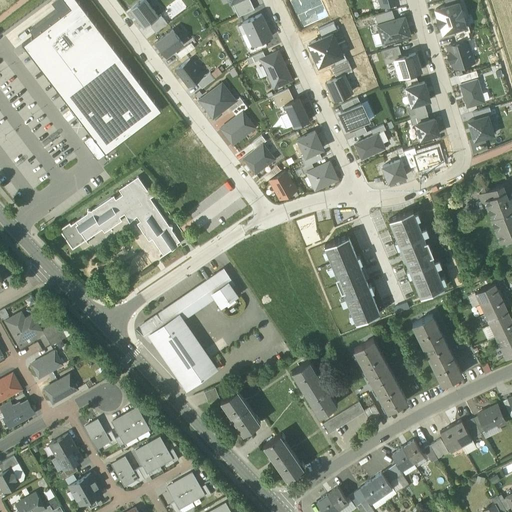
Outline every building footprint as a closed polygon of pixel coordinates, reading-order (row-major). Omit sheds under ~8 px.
[(18,37),(22,43),(70,7),(65,0),(52,0),(52,1),(57,8),(18,37)] [(65,0),(70,7),(22,43),(91,134),(105,152),(161,110),(77,0),(65,0)] [(145,0),(141,0),(130,8),(144,26),(148,23),(158,16),(145,0)] [(250,0),(234,0),(231,2),(238,16),(254,9),(250,0)] [(295,0),(290,2),(297,18),(317,8),(313,0),(295,0)] [(371,0),(374,9),(382,6),(379,0),(371,0)] [(446,5),(435,8),(438,16),(436,16),(439,25),(440,25),(443,32),(453,29),(465,25),(462,18),(464,17),(461,9),(460,9),(458,2),(458,1),(446,5)] [(323,20),(317,8),(297,18),(302,29),(317,22),(323,20)] [(375,15),(377,25),(395,19),(392,10),(375,15)] [(167,23),(160,14),(158,16),(148,23),(155,32),(167,23)] [(261,14),(243,22),(253,45),(264,40),(271,36),(261,14)] [(334,15),(323,20),(317,22),(320,28),(333,22),(336,20),(334,15)] [(404,17),(395,19),(377,25),(380,34),(383,44),(410,36),(404,17)] [(318,29),(321,37),(332,32),(337,30),(333,22),(320,28),(318,29)] [(453,29),(455,36),(468,32),(470,31),(468,24),(465,25),(453,29)] [(172,29),(156,42),(166,56),(183,43),(172,29)] [(321,37),(308,43),(319,65),(332,59),(342,54),(332,32),(321,37)] [(455,36),(457,43),(467,40),(470,39),(470,38),(468,32),(455,36)] [(383,44),(380,34),(372,36),(375,46),(383,44)] [(467,40),(470,49),(477,47),(474,37),(470,38),(470,39),(467,40)] [(264,40),(253,45),(247,47),(250,52),(266,45),(264,40)] [(452,61),(454,67),(473,62),(470,49),(467,40),(457,43),(447,45),(450,53),(448,53),(450,61),(452,61)] [(191,42),(177,53),(180,58),(194,47),(191,42)] [(398,45),(381,51),(385,64),(395,61),(394,59),(402,57),(398,45)] [(263,51),(246,59),(249,64),(260,59),(265,57),(263,51)] [(265,57),(260,59),(274,88),(291,80),(278,51),(265,57)] [(395,61),(400,76),(420,70),(415,53),(402,57),(394,59),(395,61)] [(332,59),(335,65),(347,60),(344,54),(342,54),(332,59)] [(189,58),(176,68),(189,86),(202,75),(189,58)] [(335,65),(331,67),(336,78),(343,74),(352,70),(347,59),(347,60),(335,65)] [(476,70),(459,76),(460,81),(478,76),(476,70)] [(210,72),(197,82),(202,88),(214,78),(210,72)] [(336,78),(326,82),(334,99),(351,91),(343,74),(336,78)] [(405,81),(407,87),(418,83),(416,78),(405,81)] [(477,79),(460,85),(467,107),(484,102),(483,100),(481,93),(477,79)] [(407,87),(406,87),(411,105),(424,101),(429,100),(424,82),(418,83),(407,87)] [(222,83),(199,99),(213,117),(225,108),(232,103),(226,94),(229,92),(222,83)] [(277,107),(284,104),(294,99),(288,88),(272,95),(277,107)] [(481,93),(483,100),(489,99),(487,91),(481,93)] [(235,100),(229,92),(226,94),(232,103),(235,100)] [(225,108),(229,112),(232,110),(243,102),(239,97),(235,100),(232,103),(225,108)] [(341,104),(344,110),(360,103),(357,97),(341,104)] [(309,119),(303,105),(301,106),(297,98),(294,99),(284,104),(288,112),(294,125),(294,126),(309,119)] [(367,100),(361,103),(368,119),(374,116),(367,100)] [(406,107),(410,119),(427,114),(428,114),(424,101),(411,105),(406,107)] [(236,116),(242,111),(247,107),(243,102),(232,110),(236,116)] [(344,110),(340,112),(348,128),(368,119),(361,103),(360,103),(344,110)] [(472,112),(474,119),(487,115),(488,115),(491,114),(489,107),(472,112)] [(236,116),(221,127),(232,143),(254,127),(242,111),(236,116)] [(286,128),(294,125),(288,112),(280,115),(286,128)] [(416,124),(429,120),(427,114),(410,119),(412,125),(416,124)] [(474,119),(468,121),(471,129),(472,129),(472,132),(474,140),(493,134),(488,115),(487,115),(474,119)] [(429,120),(416,124),(421,139),(439,134),(434,118),(429,120)] [(383,124),(370,130),(373,136),(377,134),(384,131),(386,130),(383,124)] [(364,126),(353,131),(356,137),(367,132),(364,126)] [(315,131),(298,139),(305,156),(318,150),(323,148),(315,131)] [(382,143),(388,141),(384,131),(377,134),(382,143)] [(87,137),(100,156),(105,152),(91,134),(87,137)] [(373,136),(355,144),(361,158),(384,148),(382,143),(377,134),(373,136)] [(188,135),(169,150),(198,189),(217,175),(188,135)] [(265,141),(261,135),(250,144),(254,149),(263,143),(265,141)] [(100,156),(87,137),(83,140),(97,158),(100,156)] [(254,149),(243,157),(255,173),(275,158),(263,143),(254,149)] [(402,147),(396,149),(400,159),(403,166),(408,164),(403,151),(402,147)] [(409,168),(414,166),(411,155),(416,153),(414,147),(403,151),(408,164),(409,168)] [(436,147),(416,153),(411,155),(414,166),(416,172),(429,168),(428,164),(441,160),(436,147)] [(305,156),(301,158),(305,166),(312,163),(321,158),(318,150),(305,156)] [(400,159),(382,166),(388,182),(406,175),(403,166),(400,159)] [(313,184),(313,185),(319,187),(337,179),(329,162),(314,168),(307,172),(313,184)] [(305,166),(295,170),(298,176),(307,172),(314,168),(312,163),(305,166)] [(277,165),(262,176),(266,181),(280,170),(277,165)] [(296,190),(285,171),(270,179),(280,198),(296,190)] [(298,176),(300,180),(305,178),(308,186),(313,184),(307,172),(298,176)] [(169,225),(150,197),(151,196),(153,195),(154,195),(155,194),(154,193),(153,191),(151,190),(149,191),(148,191),(138,176),(119,189),(122,194),(116,199),(113,195),(91,211),(88,210),(87,213),(76,221),(77,224),(76,225),(85,240),(102,229),(104,232),(122,220),(120,217),(124,214),(129,221),(137,216),(140,221),(137,223),(149,240),(152,238),(163,255),(178,245),(177,243),(180,241),(172,229),(172,226),(169,225)] [(491,217),(501,241),(504,240),(511,236),(511,200),(511,199),(511,193),(507,182),(489,189),(488,188),(484,186),(482,191),(482,192),(479,193),(485,207),(488,206),(492,217),(491,217)] [(205,186),(192,197),(196,202),(209,192),(205,186)] [(411,210),(389,219),(420,297),(442,288),(438,277),(440,276),(431,256),(433,255),(427,240),(425,241),(417,220),(415,221),(411,210)] [(72,249),(85,240),(76,225),(77,224),(76,221),(71,224),(69,222),(59,229),(72,249)] [(348,235),(326,244),(330,254),(328,255),(337,276),(335,277),(341,292),(343,291),(351,312),(353,311),(358,322),(380,313),(348,235)] [(473,262),(480,264),(483,254),(475,252),(473,262)] [(157,336),(191,386),(212,372),(178,322),(184,318),(215,297),(221,306),(237,295),(232,288),(231,288),(230,287),(231,286),(234,284),(224,269),(160,312),(164,320),(161,322),(155,316),(139,326),(143,335),(149,341),(152,340),(157,336)] [(475,292),(480,303),(500,293),(495,283),(475,292)] [(472,306),(480,303),(475,292),(468,295),(472,306)] [(480,303),(485,313),(505,304),(500,293),(480,303)] [(406,303),(394,307),(393,307),(395,313),(409,308),(407,302),(406,303)] [(485,313),(490,324),(510,315),(505,304),(485,313)] [(0,310),(0,316),(1,318),(8,314),(5,307),(0,310)] [(21,311),(16,314),(20,321),(25,318),(21,311)] [(6,320),(18,342),(24,339),(24,338),(27,336),(28,337),(41,330),(37,324),(44,320),(40,312),(33,316),(32,314),(25,318),(20,321),(16,314),(6,320)] [(160,312),(155,316),(161,322),(164,320),(160,312)] [(413,323),(442,384),(461,374),(433,314),(413,323)] [(490,324),(495,335),(511,327),(511,319),(510,315),(490,324)] [(218,368),(184,318),(178,322),(212,372),(218,368)] [(42,330),(48,340),(63,331),(57,320),(42,330)] [(63,331),(66,336),(71,334),(58,320),(57,320),(63,331)] [(487,339),(495,335),(490,324),(482,328),(487,339)] [(511,327),(495,335),(501,346),(511,340),(511,327)] [(48,340),(51,345),(66,336),(63,331),(48,340)] [(157,336),(152,340),(185,390),(191,386),(157,336)] [(354,349),(388,410),(407,399),(373,338),(354,349)] [(511,354),(511,340),(501,346),(506,357),(511,354)] [(54,350),(31,363),(39,377),(62,364),(54,350)] [(291,370),(318,414),(336,403),(309,359),(291,370)] [(481,364),(485,373),(491,371),(487,361),(481,364)] [(0,399),(20,388),(12,374),(0,380),(0,399)] [(69,374),(45,387),(53,401),(77,388),(69,374)] [(215,387),(204,391),(208,403),(219,398),(215,387)] [(221,399),(243,432),(260,421),(260,420),(258,421),(254,416),(255,415),(241,395),(240,395),(236,389),(221,399)] [(502,400),(510,415),(511,414),(511,405),(508,397),(502,400)] [(8,420),(11,425),(34,412),(27,400),(20,404),(15,407),(14,405),(3,411),(6,416),(4,417),(7,421),(8,420)] [(323,423),(329,433),(365,411),(359,401),(323,423)] [(478,414),(486,429),(487,429),(486,426),(495,422),(497,425),(499,424),(505,422),(496,403),(489,407),(490,408),(485,410),(485,409),(477,412),(478,414)] [(363,409),(369,420),(380,414),(374,404),(363,409)] [(136,407),(112,421),(120,435),(124,442),(149,429),(136,407)] [(472,417),(480,432),(482,431),(486,429),(478,414),(472,417)] [(463,422),(472,439),(481,433),(480,432),(472,417),(463,422)] [(105,434),(97,419),(85,426),(97,447),(109,440),(105,434)] [(461,419),(450,425),(461,444),(472,439),(463,422),(461,419)] [(502,429),(499,424),(497,425),(495,422),(486,426),(487,429),(486,429),(482,431),(485,438),(502,429)] [(450,451),(461,444),(450,425),(439,431),(450,451)] [(111,431),(105,434),(109,440),(111,444),(117,441),(115,438),(111,431)] [(286,477),(286,478),(304,466),(303,466),(281,433),(282,432),(281,432),(264,443),(264,444),(265,443),(286,477)] [(49,443),(57,456),(75,446),(68,433),(49,443)] [(120,435),(115,438),(117,441),(121,449),(126,446),(124,442),(120,435)] [(143,465),(147,472),(171,458),(168,451),(159,436),(135,450),(143,465)] [(440,438),(429,444),(437,458),(447,452),(440,438)] [(413,439),(403,446),(412,461),(423,455),(413,439)] [(472,439),(461,444),(466,453),(477,447),(472,439)] [(430,462),(437,458),(429,444),(422,448),(430,462)] [(64,469),(82,459),(75,446),(57,456),(64,469)] [(401,468),(412,461),(403,446),(391,453),(401,468)] [(168,451),(171,458),(174,461),(179,459),(173,448),(168,451)] [(0,462),(0,466),(3,471),(10,467),(18,463),(14,455),(0,462)] [(412,461),(416,466),(426,460),(423,455),(412,461)] [(124,456),(112,463),(124,484),(137,477),(133,471),(124,456)] [(412,461),(401,468),(405,475),(416,467),(416,466),(412,461)] [(393,464),(389,467),(396,476),(400,473),(393,464)] [(59,474),(62,479),(77,470),(75,465),(59,474)] [(143,465),(133,471),(137,477),(139,481),(149,475),(147,472),(143,465)] [(0,472),(0,485),(4,492),(19,483),(10,467),(3,471),(0,472)] [(390,480),(396,476),(389,467),(383,471),(390,480)] [(191,472),(167,486),(175,500),(179,507),(204,493),(200,487),(191,472)] [(381,472),(371,479),(381,494),(391,487),(388,482),(381,472)] [(86,501),(88,500),(93,496),(101,492),(90,473),(69,485),(80,504),(86,501)] [(396,476),(402,486),(403,487),(409,483),(401,473),(400,473),(396,476)] [(497,474),(488,478),(492,484),(500,480),(497,474)] [(391,487),(394,492),(402,486),(396,476),(390,480),(388,482),(391,487)] [(370,501),(381,494),(371,479),(359,487),(370,502),(370,501)] [(205,484),(200,487),(204,493),(206,497),(211,494),(205,484)] [(337,486),(327,493),(337,508),(348,501),(345,497),(337,486)] [(381,494),(385,500),(395,493),(394,492),(391,487),(381,494)] [(357,488),(353,492),(360,502),(364,499),(357,488)] [(16,504),(20,511),(35,511),(40,510),(45,507),(36,492),(16,504)] [(354,505),(360,502),(353,492),(347,495),(354,505)] [(324,511),(331,511),(337,508),(327,493),(316,501),(324,511)] [(381,494),(370,501),(375,508),(386,501),(385,500),(381,494)] [(337,508),(340,511),(349,511),(356,508),(354,505),(347,495),(345,497),(348,501),(337,508)] [(495,503),(499,511),(507,511),(505,509),(500,500),(497,495),(491,498),(494,503),(495,503)] [(93,496),(88,500),(92,507),(97,503),(93,496)] [(511,506),(506,497),(500,500),(505,509),(511,506)] [(364,499),(360,502),(366,511),(372,511),(373,511),(364,499)] [(181,511),(179,507),(175,500),(170,503),(175,511),(181,511)] [(230,511),(225,503),(208,511),(230,511)] [(499,511),(495,503),(494,503),(485,509),(486,511),(499,511)]
